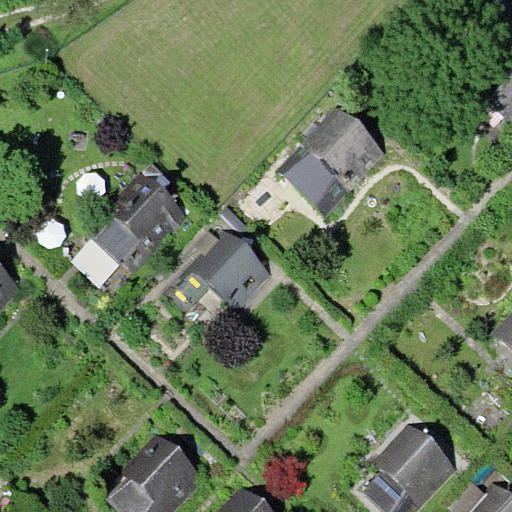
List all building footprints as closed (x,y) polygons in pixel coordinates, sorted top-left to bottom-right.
[(511,125),(511,68),(498,55),(470,86),(511,125)] [(343,193),(376,158),(332,117),(299,153),(343,193)] [(83,237),(127,278),(179,222),(135,181),(83,237)] [(233,309),(261,278),(219,239),(191,269),(233,309)] [(511,368),(511,317),(487,344),(511,368)] [(419,504),(448,473),(403,432),(375,463),(419,504)] [(165,511),(194,482),(152,442),(124,472),(156,503),(147,511),(165,511)] [(511,511),(487,490),(478,500),(467,490),(445,511),(511,511)] [(255,511),(236,494),(218,511),(255,511)]
